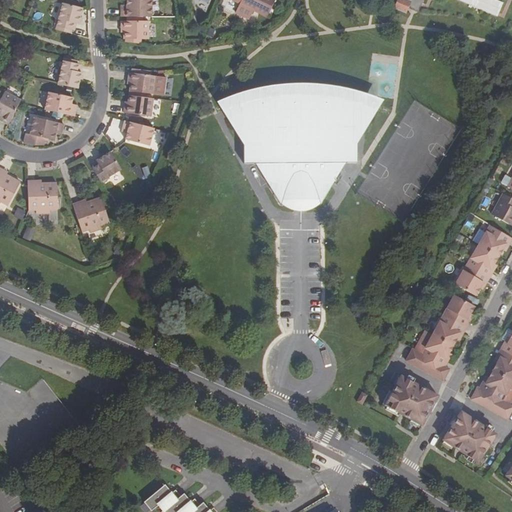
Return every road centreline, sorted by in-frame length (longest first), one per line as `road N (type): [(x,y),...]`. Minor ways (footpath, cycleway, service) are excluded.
road 1 (tertiary): [(365,455),(0,287)]
road 2 (unknown): [(320,483),(178,420),(164,423),(154,452),(169,469),(277,507),(311,492)]
road 3 (residential): [(0,145),(44,156),(91,131),(101,106),(96,0)]
road 4 (residential): [(511,278),(404,477)]
